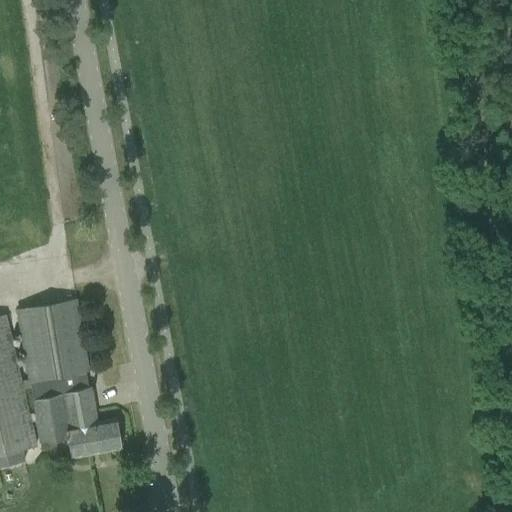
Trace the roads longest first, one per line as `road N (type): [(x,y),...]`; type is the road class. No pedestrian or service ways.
road 1 (tertiary): [(168,511),(76,0)]
road 2 (track): [(490,473),(486,403),(501,299),(469,0)]
